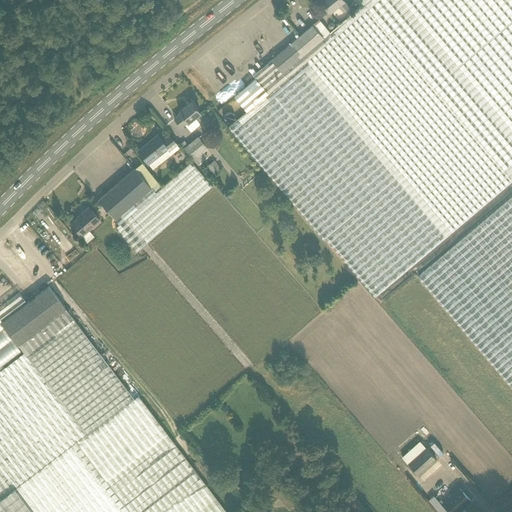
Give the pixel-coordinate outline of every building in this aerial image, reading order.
[(511,0),(359,0),(363,4),(330,33),(324,37),(323,38),(328,43),(247,111),(229,127),(324,239),(325,238),(375,297),(511,180),(511,0)] [(344,0),(343,0),(321,0),(330,12),(338,5),(344,12),(350,8),(344,1),(344,0)] [(330,33),(328,30),(319,20),(313,24),(322,35),(324,37),(330,33)] [(324,37),(322,35),(313,24),(253,75),(255,78),(234,96),(247,111),(328,43),(323,38),(324,37)] [(188,122),(188,123),(195,117),(201,124),(206,120),(200,113),(192,102),(179,112),(180,113),(174,118),(182,127),(188,122)] [(177,144),(169,134),(162,140),(158,135),(139,150),(149,164),(167,149),(168,151),(177,144)] [(188,144),(184,147),(194,160),(203,152),(208,148),(198,136),(188,144)] [(214,174),(221,168),(214,160),(207,165),(214,174)] [(120,224),(116,227),(137,251),(212,186),(191,162),(156,192),(135,168),(98,199),(120,224)] [(511,196),(462,238),(418,277),(511,387),(511,196)] [(71,224),(81,235),(100,219),(89,207),(81,214),(82,215),(71,224)] [(317,246),(308,239),(301,248),(310,255),(317,246)] [(18,345),(20,344),(68,310),(49,286),(1,321),(18,345)] [(25,352),(0,371),(0,511),(226,511),(138,396),(134,398),(68,310),(20,344),(25,352)] [(0,365),(20,350),(17,346),(0,322),(0,365)] [(402,456),(408,463),(420,476),(437,460),(420,441),(402,456)] [(236,482),(233,486),(240,494),(244,490),(236,482)] [(277,495),(279,498),(289,510),(299,501),(287,486),(277,495)] [(450,511),(457,511),(471,500),(457,486),(450,492),(452,494),(442,502),(450,511)]
